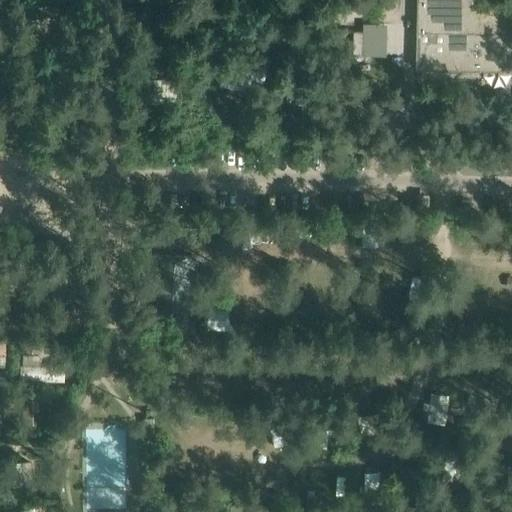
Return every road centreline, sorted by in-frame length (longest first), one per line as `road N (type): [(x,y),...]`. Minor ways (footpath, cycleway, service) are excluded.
road 1 (residential): [(511,183),(108,175)]
road 2 (residential): [(110,0),(108,175)]
